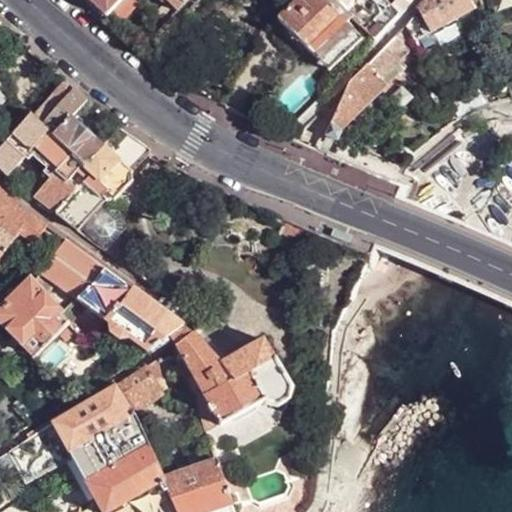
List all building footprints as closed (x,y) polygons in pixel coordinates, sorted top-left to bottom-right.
[(84,0),(105,18),(121,0),(84,0)] [(164,0),(179,13),(190,0),(164,0)] [(301,0),(279,23),(314,58),(346,25),(345,24),(320,0),(301,0)] [(320,0),(345,24),(354,15),(351,13),(345,7),(338,0),(320,0)] [(370,0),(376,6),(369,13),(363,8),(358,13),(355,16),(356,17),(354,19),(377,42),(400,17),(392,7),(384,0),(370,0)] [(456,20),(473,11),(471,7),(467,0),(424,0),(417,11),(427,30),(429,34),(456,20)] [(473,11),(456,20),(464,36),(487,23),(481,7),(473,11)] [(402,27),(410,39),(427,30),(417,11),(402,27)] [(363,42),(346,25),(314,58),(331,74),(363,42)] [(194,46),(175,29),(155,53),(174,68),(194,46)] [(396,59),(406,49),(395,35),(366,65),(386,85),(391,80),(403,67),(396,59)] [(324,136),(329,138),(334,130),(339,134),(386,85),(366,65),(347,84),(324,136)] [(433,67),(427,70),(429,74),(430,76),(436,72),(433,67)] [(484,109),(511,101),(502,71),(440,92),(457,122),(459,121),(484,109)] [(426,83),(433,80),(430,76),(429,74),(423,78),(426,83)] [(335,141),(350,147),(353,139),(357,141),(366,144),(377,148),(383,139),(384,134),(379,131),(411,98),(391,80),(386,85),(339,134),(335,141)] [(76,91),(67,83),(49,102),(35,118),(44,127),(76,91)] [(0,105),(9,96),(0,87),(0,86),(0,105)] [(82,96),(76,91),(44,127),(51,133),(56,137),(72,119),(88,101),(82,96)] [(49,102),(40,94),(33,101),(36,105),(29,113),(32,116),(35,118),(49,102)] [(33,101),(26,96),(19,103),(27,112),(29,113),(36,105),(33,101)] [(29,113),(27,112),(9,132),(14,136),(32,116),(29,113)] [(30,154),(51,133),(44,127),(35,118),(32,116),(14,136),(9,132),(3,138),(4,138),(2,142),(4,145),(11,151),(0,163),(0,168),(9,178),(21,163),(26,158),(30,154)] [(286,118),(279,125),(287,132),(294,126),(286,118)] [(104,148),(72,119),(56,137),(73,153),(72,154),(85,165),(86,166),(87,165),(104,148)] [(339,134),(334,130),(329,138),(331,139),(335,141),(339,134)] [(56,137),(51,133),(30,154),(34,158),(54,174),(57,172),(72,154),(73,153),(56,137)] [(151,151),(130,136),(121,144),(111,155),(122,165),(130,172),(146,156),(151,151)] [(113,137),(104,148),(111,155),(121,144),(113,137)] [(455,137),(416,178),(420,181),(458,140),(455,137)] [(0,163),(11,151),(4,145),(0,149),(0,163)] [(111,155),(104,148),(87,165),(92,172),(105,182),(107,182),(121,166),(122,165),(111,155)] [(85,165),(72,154),(57,172),(69,182),(79,171),(85,165)] [(29,161),(26,158),(21,163),(24,166),(29,161)] [(21,163),(9,178),(13,181),(24,166),(21,163)] [(79,171),(87,178),(92,172),(87,165),(86,166),(85,165),(79,171)] [(122,165),(121,166),(107,182),(115,190),(130,172),(122,165)] [(48,208),(56,213),(77,190),(69,182),(57,172),(54,174),(35,199),(48,208)] [(105,182),(92,172),(87,178),(83,183),(104,201),(104,200),(115,190),(107,182),(105,182)] [(132,181),(130,172),(115,190),(104,200),(113,200),(132,181)] [(104,201),(83,183),(77,190),(56,213),(60,217),(77,231),(96,210),(104,201)] [(0,259),(19,235),(34,246),(47,228),(13,203),(0,191),(0,259)] [(140,250),(122,238),(119,241),(110,256),(127,268),(140,250)] [(75,249),(65,242),(52,260),(90,287),(104,271),(75,249)] [(90,287),(52,260),(42,275),(78,301),(88,289),(90,287)] [(118,281),(104,271),(90,287),(88,289),(116,310),(132,291),(118,281)] [(30,283),(18,275),(11,280),(22,292),(30,283)] [(3,288),(0,290),(0,312),(0,313),(22,292),(11,280),(3,288)] [(38,280),(32,285),(41,294),(47,290),(38,280)] [(32,285),(30,283),(22,292),(0,313),(0,321),(35,358),(47,347),(59,334),(68,324),(62,316),(49,302),(41,294),(32,285)] [(116,310),(88,289),(78,301),(106,322),(116,310)] [(54,297),(47,290),(41,294),(49,302),(54,297)] [(151,306),(132,291),(116,310),(106,322),(109,325),(110,334),(120,341),(129,340),(146,353),(163,343),(165,338),(168,336),(172,335),(172,321),(157,310),(151,306)] [(67,311),(54,297),(49,302),(62,316),(67,311)] [(185,329),(172,321),(172,335),(168,336),(173,343),(176,349),(181,345),(183,341),(193,335),(185,329)] [(87,343),(68,324),(59,334),(65,339),(74,348),(87,343)] [(65,339),(59,334),(47,347),(52,352),(65,339)] [(221,365),(193,335),(183,341),(181,345),(176,349),(176,350),(212,413),(221,428),(265,404),(266,406),(278,408),(289,403),(291,391),(263,342),(221,365)] [(52,352),(47,347),(35,358),(33,360),(42,368),(43,368),(55,355),(52,352)] [(146,368),(115,388),(133,417),(163,396),(155,382),(146,368)] [(115,388),(67,417),(89,453),(137,426),(133,417),(115,388)] [(39,421),(33,414),(28,419),(34,424),(39,421)] [(67,417),(54,425),(74,461),(89,453),(67,417)] [(74,461),(54,425),(42,432),(28,440),(15,449),(8,454),(13,463),(26,484),(74,461)] [(147,450),(137,426),(89,453),(74,461),(87,485),(147,450)] [(366,454),(344,441),(332,460),(330,480),(347,490),(350,484),(366,454)] [(162,481),(147,450),(87,485),(101,511),(114,511),(163,484),(162,481)] [(0,459),(0,474),(1,474),(13,463),(8,454),(0,459)] [(215,461),(162,481),(163,484),(175,511),(213,511),(230,506),(215,461)] [(307,511),(313,501),(317,471),(285,480),(288,488),(284,496),(257,504),(249,502),(245,490),(233,492),(240,511),(307,511)] [(175,511),(163,484),(114,511),(175,511)]
